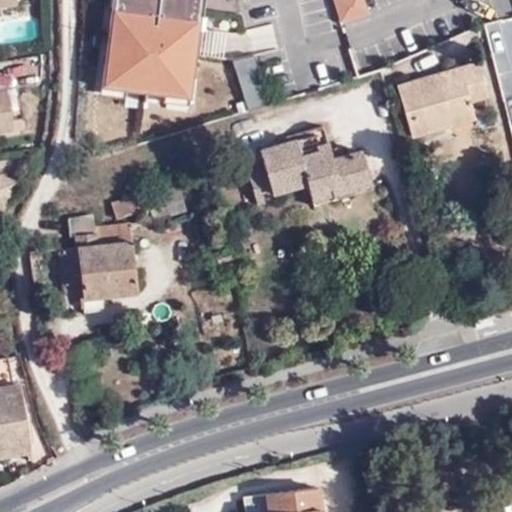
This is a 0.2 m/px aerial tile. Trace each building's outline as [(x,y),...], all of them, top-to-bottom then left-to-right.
[(107,0),(95,90),(187,104),(200,0),(107,0)] [(364,0),(333,0),(340,25),(371,14),(364,0)] [(411,137),(450,125),(444,107),(468,102),(486,96),(476,64),(396,89),(411,137)] [(0,130),(9,129),(3,89),(0,89),(0,130)] [(444,107),(450,125),(473,117),(468,102),(444,107)] [(305,184),(306,186),(326,180),(328,189),(350,182),(348,174),(365,168),(360,152),(340,158),(333,161),(330,150),(324,132),(259,151),(265,171),(248,176),(256,204),(275,197),(273,193),(305,184)] [(337,148),(330,150),(333,161),(340,158),(337,148)] [(326,180),(306,186),(312,205),(370,186),(365,168),(348,174),(350,182),(328,189),(326,180)] [(0,206),(3,208),(15,179),(0,172),(0,206)] [(154,204),(149,206),(145,195),(111,205),(115,219),(150,208),(151,214),(165,210),(163,203),(155,206),(154,204)] [(136,292),(128,225),(92,229),(90,217),(67,219),(68,236),(75,236),(76,248),(73,249),(73,245),(69,244),(69,249),(59,250),(64,293),(81,292),(81,298),(136,292)] [(218,269),(239,261),(234,245),(213,252),(218,269)] [(0,357),(0,456),(26,452),(15,385),(10,386),(5,356),(0,357)] [(322,511),(319,487),(267,494),(268,511),(322,511)]
